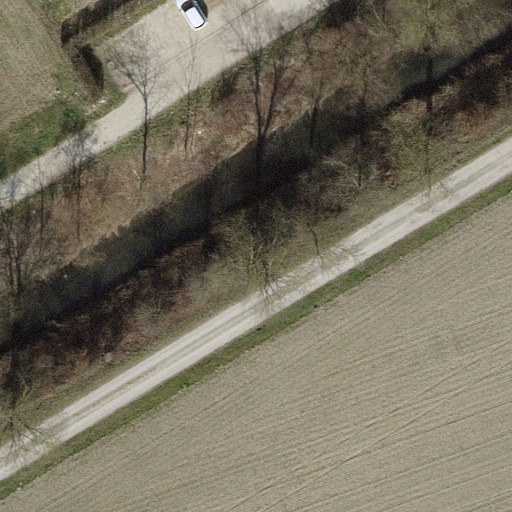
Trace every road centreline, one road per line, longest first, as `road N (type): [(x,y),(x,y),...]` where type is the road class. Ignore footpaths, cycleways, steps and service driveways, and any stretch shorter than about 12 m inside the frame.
road 1 (track): [(511,150),(0,451)]
road 2 (track): [(0,199),(135,115)]
